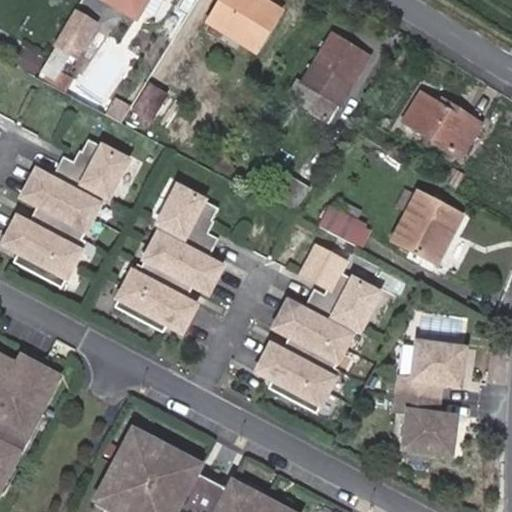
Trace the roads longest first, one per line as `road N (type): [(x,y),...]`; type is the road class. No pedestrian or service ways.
road 1 (residential): [(411,511),(0,292)]
road 2 (residential): [(511,68),(401,0)]
